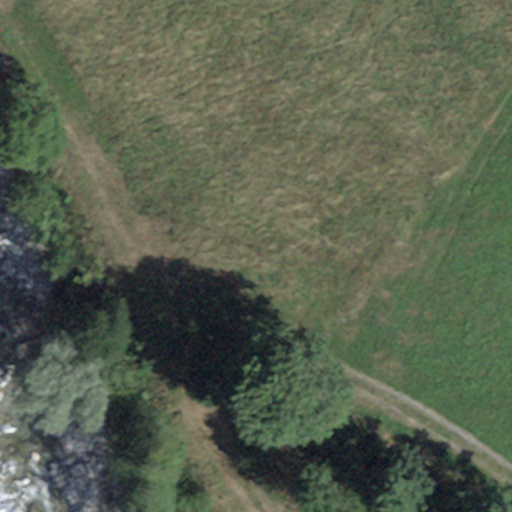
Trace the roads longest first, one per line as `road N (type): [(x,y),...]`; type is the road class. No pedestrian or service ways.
road 1 (track): [(225,327),(162,266),(87,169),(12,0)]
road 2 (track): [(511,492),(328,377),(225,327)]
road 3 (track): [(225,327),(191,351),(197,413),(260,511)]
